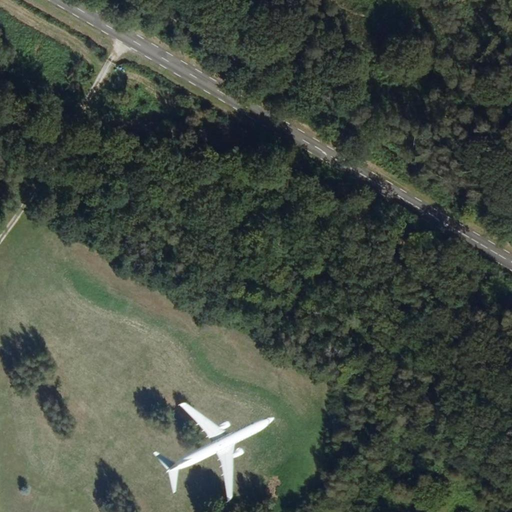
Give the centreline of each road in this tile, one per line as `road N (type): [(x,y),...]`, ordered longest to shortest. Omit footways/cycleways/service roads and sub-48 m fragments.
road 1 (primary): [(58,0),(511,265)]
road 2 (track): [(125,39),(0,243)]
